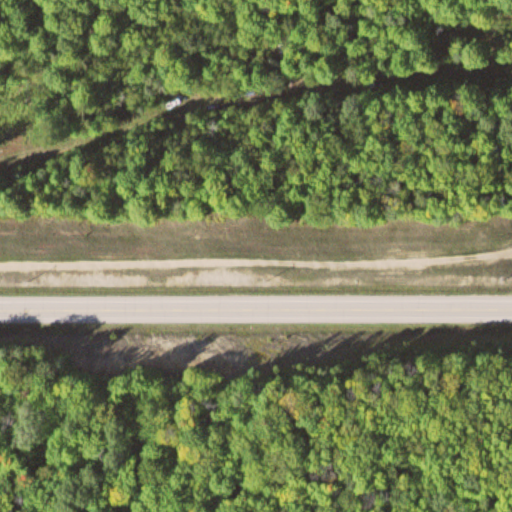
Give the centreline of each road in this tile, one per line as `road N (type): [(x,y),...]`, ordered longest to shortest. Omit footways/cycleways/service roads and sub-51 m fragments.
road 1 (track): [(0,267),(420,265),(511,255)]
road 2 (tertiary): [(0,314),(511,313)]
